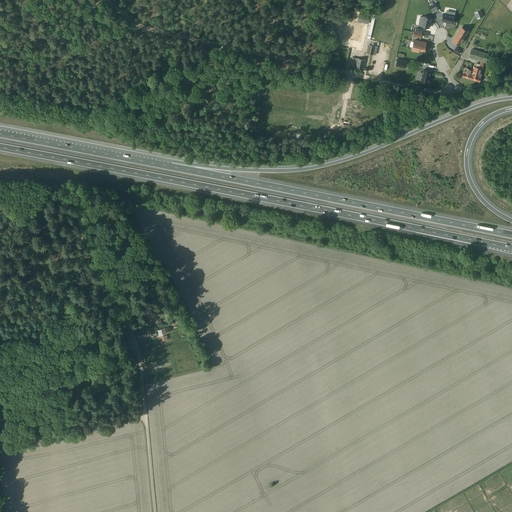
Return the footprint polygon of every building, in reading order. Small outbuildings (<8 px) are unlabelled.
[(453,23),(455,16),(443,14),(442,21),(453,23)] [(431,18),(424,16),(422,26),(429,28),(431,18)] [(465,36),(458,31),(452,40),(459,45),(465,36)] [(426,43),(414,40),(412,49),(413,49),(413,48),(419,50),(419,51),(424,52),(426,43)] [(366,53),(373,55),(375,46),(368,44),(366,53)] [(465,68),(462,77),(479,82),(480,78),(479,77),(481,69),(482,69),(484,62),(486,62),(488,54),(471,49),(469,57),(481,61),(478,68),(474,67),(473,71),(465,68)] [(357,59),(355,67),(363,69),(365,60),(357,59)] [(397,59),(396,66),(405,68),(407,61),(397,59)] [(430,71),(423,70),(421,81),(428,83),(430,71)] [(155,315),(148,317),(150,323),(157,320),(155,315)] [(128,334),(126,327),(119,329),(122,336),(128,334)] [(148,327),(135,330),(138,339),(151,335),(148,327)]
